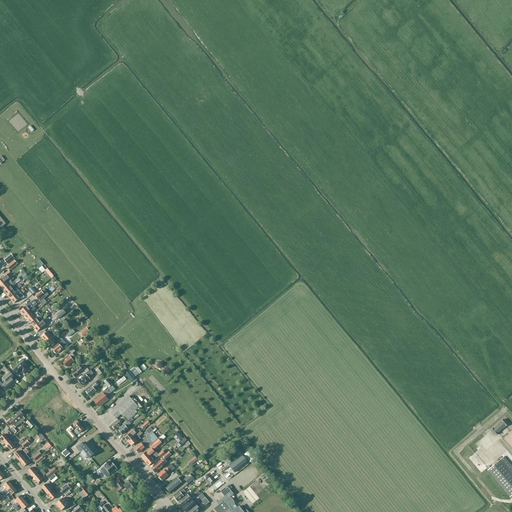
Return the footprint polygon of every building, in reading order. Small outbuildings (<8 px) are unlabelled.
[(9,256),(4,261),(7,265),(13,260),(15,259),(10,254),(8,255),(9,256)] [(14,260),(6,267),(10,271),(18,264),(14,260)] [(54,277),(47,269),(45,271),(51,279),(54,277)] [(0,286),(0,287),(6,282),(9,279),(6,275),(0,279),(0,286)] [(10,286),(8,283),(9,283),(11,281),(10,279),(6,282),(0,287),(4,291),(10,286)] [(13,290),(11,288),(12,287),(15,285),(13,283),(10,286),(4,291),(7,295),(13,290)] [(16,294),(14,292),(15,291),(16,292),(18,290),(16,287),(13,290),(7,295),(10,299),(16,294)] [(41,291),(35,296),(40,302),(44,299),(42,297),(44,295),(41,291)] [(14,303),(23,296),(20,292),(17,294),(16,294),(10,299),(14,303)] [(27,306),(20,311),(24,315),(30,310),(34,307),(31,303),(27,306)] [(32,312),(35,310),(36,309),(34,307),(30,310),(24,315),(27,320),(33,315),(33,314),(31,312),(32,311),(32,312)] [(63,309),(56,315),(60,319),(66,314),(63,309)] [(41,315),(37,311),(33,314),(33,315),(27,320),(31,324),(40,316),(41,315)] [(42,318),(40,316),(31,324),(34,328),(40,323),(38,320),(38,319),(39,320),(42,318)] [(62,322),(65,320),(63,317),(60,320),(60,319),(54,324),(56,327),(62,322)] [(47,325),(45,322),(43,320),(40,323),(34,328),(38,332),(44,327),(47,325)] [(87,328),(80,333),(83,337),(89,331),(87,328)] [(55,334),(53,331),(51,329),(48,332),(41,337),(45,342),(52,336),(54,334),(55,334)] [(55,341),(53,339),(56,337),(54,334),(52,336),(45,342),(49,346),(55,341)] [(58,344),(52,349),(56,354),(67,345),(62,339),(58,343),(58,344)] [(67,367),(74,361),(72,359),(75,356),(73,354),(75,352),(72,348),(66,353),(70,357),(63,362),(67,367)] [(20,365),(14,371),(18,375),(22,371),(25,374),(30,370),(27,367),(28,366),(24,362),(22,359),(18,363),(19,364),(20,365)] [(101,378),(108,372),(103,366),(96,371),(101,378)] [(84,377),(90,371),(87,367),(83,371),(80,367),(72,374),(76,379),(82,374),(84,377)] [(90,371),(84,377),(78,382),(82,386),(90,379),(89,378),(93,374),(91,371),(90,371)] [(133,384),(137,380),(130,371),(125,374),(133,384)] [(0,381),(0,385),(2,388),(4,386),(8,390),(15,383),(12,380),(15,377),(10,372),(9,373),(2,378),(6,382),(3,385),(0,381)] [(113,385),(108,379),(104,382),(109,388),(112,385),(112,386),(113,385)] [(90,396),(99,389),(97,387),(99,385),(96,382),(91,386),(92,387),(86,392),(90,396)] [(115,390),(112,386),(112,385),(109,388),(102,393),(103,394),(94,401),(99,407),(109,400),(106,397),(112,392),(115,390)] [(135,399),(133,401),(129,397),(111,413),(117,419),(121,415),(126,420),(128,422),(138,414),(141,410),(143,408),(135,399)] [(24,416),(24,415),(20,411),(14,416),(21,423),(24,420),(26,418),(24,416)] [(130,423),(139,415),(138,414),(128,422),(120,429),(119,430),(122,435),(131,428),(129,426),(131,424),(130,424),(130,423)] [(15,429),(21,423),(14,416),(8,421),(13,426),(15,429)] [(26,423),(31,428),(35,424),(30,419),(26,423)] [(122,421),(120,422),(118,420),(112,425),(115,430),(119,427),(120,429),(128,422),(126,420),(123,423),(122,421)] [(508,425),(504,420),(491,431),(495,436),(498,433),(497,432),(504,426),(505,427),(508,425)] [(74,427),(79,434),(85,430),(79,423),(74,427)] [(68,432),(72,438),(75,436),(71,431),(73,430),(70,426),(67,430),(68,431),(68,432)] [(149,447),(164,435),(163,434),(158,439),(153,433),(154,432),(153,430),(149,434),(148,435),(143,440),(144,441),(135,449),(137,451),(136,452),(137,453),(138,453),(139,453),(145,448),(143,445),(146,443),(149,447)] [(137,435),(136,433),(135,433),(134,431),(125,438),(128,442),(134,437),(137,435)] [(10,440),(7,437),(10,435),(8,432),(5,435),(5,434),(0,438),(5,445),(10,440)] [(179,442),(183,439),(179,434),(175,438),(179,442)] [(134,437),(128,442),(132,446),(138,441),(141,439),(139,437),(137,435),(134,437)] [(162,444),(161,442),(166,437),(164,435),(149,447),(152,450),(154,451),(162,444)] [(15,442),(13,444),(10,440),(5,445),(10,451),(15,447),(15,446),(18,444),(15,442)] [(83,450),(90,458),(98,452),(94,447),(95,446),(90,441),(84,446),(82,443),(76,447),(80,453),(83,450)] [(26,449),(23,451),(21,449),(14,455),(19,461),(27,455),(26,454),(28,453),(26,449)] [(155,453),(154,451),(152,450),(148,453),(147,452),(141,457),(145,462),(155,453)] [(170,450),(163,457),(166,459),(171,454),(170,453),(172,451),(170,450)] [(160,459),(165,454),(163,451),(159,455),(156,452),(155,453),(145,462),(149,466),(155,461),(154,460),(159,456),(160,459)] [(39,452),(33,458),(36,461),(39,459),(40,458),(40,457),(41,457),(43,456),(39,452)] [(32,461),(29,459),(30,458),(27,455),(19,461),(24,467),(32,461)] [(242,456),(229,466),(234,473),(248,462),(242,456)] [(191,466),(198,460),(195,457),(189,463),(191,466)] [(511,466),(504,457),(488,471),(510,498),(511,496),(511,495),(511,466)] [(155,473),(162,467),(167,464),(162,459),(158,463),(152,469),(153,470),(153,471),(154,473),(155,473)] [(73,470),(80,467),(77,461),(70,464),(73,470)] [(107,471),(110,475),(114,471),(115,471),(117,470),(117,469),(112,463),(111,465),(108,462),(104,465),(105,467),(102,470),(104,473),(107,471)] [(168,475),(167,474),(167,473),(170,471),(171,472),(175,469),(171,464),(167,467),(168,468),(167,469),(164,471),(164,470),(157,476),(162,481),(168,475)] [(33,477),(42,470),(39,466),(37,468),(35,466),(28,471),(33,477)] [(49,479),(56,473),(57,471),(54,468),(46,475),(49,479)] [(46,474),(42,470),(33,477),(38,483),(46,478),(44,476),(46,474)] [(190,474),(184,479),(188,484),(194,479),(190,474)] [(184,480),(181,476),(166,488),(170,493),(182,484),(181,482),(184,480)] [(124,487),(120,482),(118,480),(115,482),(111,485),(115,490),(118,488),(120,490),(124,487)] [(134,493),(135,491),(138,489),(131,480),(126,484),(124,486),(128,491),(131,494),(133,493),(134,493)] [(2,494),(12,487),(8,482),(3,486),(5,489),(0,492),(2,494)] [(52,490),(54,488),(50,484),(48,486),(47,484),(42,488),(47,494),(52,490)] [(68,486),(61,492),(64,494),(70,489),(68,486)] [(90,494),(84,486),(82,488),(80,490),(86,497),(90,494)] [(231,497),(234,494),(227,486),(220,492),(224,497),(217,502),(219,505),(214,509),(216,511),(224,511),(225,511),(224,511),(248,511),(247,510),(243,511),(239,506),(233,511),(230,507),(236,503),(231,497)] [(2,494),(0,495),(0,496),(2,499),(9,493),(11,496),(16,492),(12,487),(2,494)] [(56,496),(59,494),(54,488),(47,494),(52,500),(57,496),(56,496)] [(183,490),(174,497),(178,502),(187,494),(183,490)] [(182,507),(191,499),(188,495),(179,503),(182,507)] [(19,505),(24,501),(20,496),(15,500),(17,503),(12,507),(14,509),(17,507),(19,505)] [(59,508),(69,500),(67,498),(65,500),(64,498),(56,505),(59,508)] [(72,503),(70,501),(69,500),(59,508),(62,511),(69,505),(72,503)] [(192,500),(183,508),(186,511),(196,504),(192,500)] [(19,505),(23,510),(28,506),(24,501),(19,505)]
